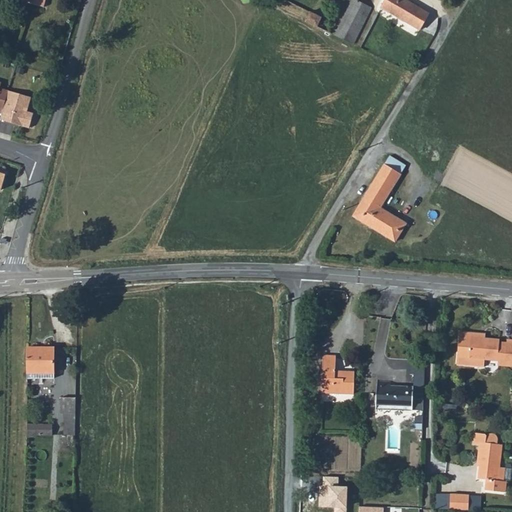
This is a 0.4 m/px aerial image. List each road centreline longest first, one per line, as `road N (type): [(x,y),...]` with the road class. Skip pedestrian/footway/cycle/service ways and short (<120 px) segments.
road 1 (secondary): [(511,289),(260,270),(9,282)]
road 2 (unknown): [(433,282),(424,493)]
road 3 (residential): [(94,0),(42,165)]
road 4 (residential): [(42,165),(9,282)]
